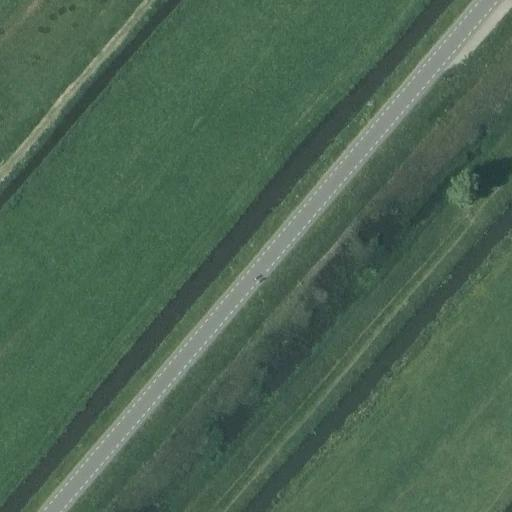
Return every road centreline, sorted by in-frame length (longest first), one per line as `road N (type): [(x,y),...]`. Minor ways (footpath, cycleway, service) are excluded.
road 1 (tertiary): [(489,0),(55,511)]
road 2 (track): [(216,511),(511,170)]
